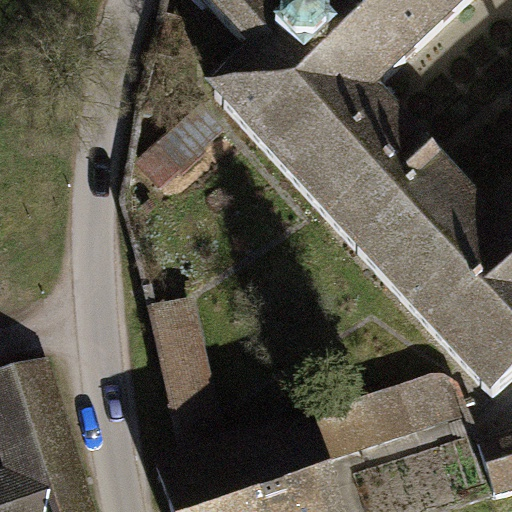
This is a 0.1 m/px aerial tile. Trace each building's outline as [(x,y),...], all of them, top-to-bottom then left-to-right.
[(511,212),(488,233),(378,112),(362,126),(281,38),(244,0),(180,0),(246,73),(202,112),(490,425),(511,405),(511,212)] [(322,0),(281,38),(362,126),(378,112),(496,0),(322,0)] [(148,153),(158,186),(213,169),(202,136),(148,153)] [(228,445),(195,305),(147,317),(177,458),(149,468),(164,511),(338,511),(309,420),(228,445)] [(0,482),(0,511),(85,511),(42,367),(0,380),(0,431),(15,477),(0,482)] [(511,495),(511,450),(490,469),(511,495)]
